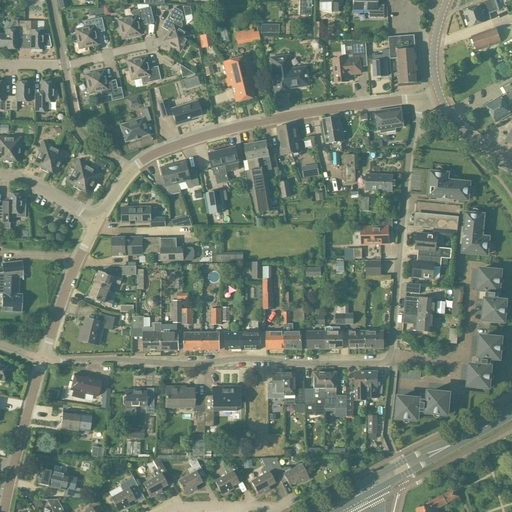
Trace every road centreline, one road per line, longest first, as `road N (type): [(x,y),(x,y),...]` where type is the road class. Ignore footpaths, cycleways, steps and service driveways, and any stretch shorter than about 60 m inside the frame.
road 1 (residential): [(98,220),(130,170),(168,148),(299,114),(420,98)]
road 2 (residential): [(43,360),(381,363),(391,354)]
road 3 (residential): [(391,354),(420,98)]
road 4 (tertiary): [(364,490),(511,412)]
road 5 (residential): [(3,511),(43,360)]
road 6 (residential): [(0,65),(60,65),(150,45)]
road 7 (residential): [(43,360),(98,220)]
road 8 (residential): [(165,511),(271,509),(288,500)]
